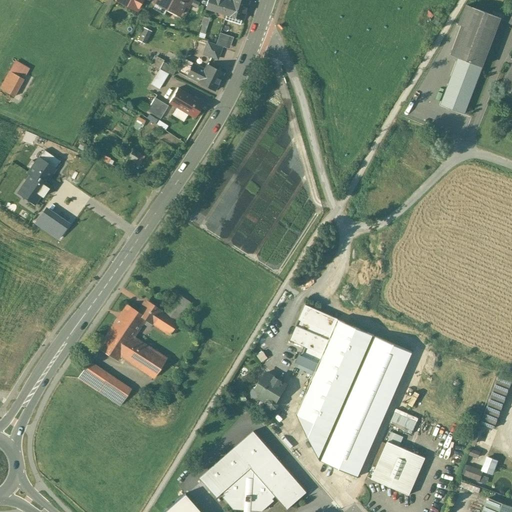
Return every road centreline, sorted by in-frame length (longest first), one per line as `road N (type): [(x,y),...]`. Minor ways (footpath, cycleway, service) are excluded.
road 1 (secondary): [(257,30),(214,125),(0,438)]
road 2 (residential): [(511,166),(466,149),(387,220),(346,225),(325,189),(290,70),(257,30)]
